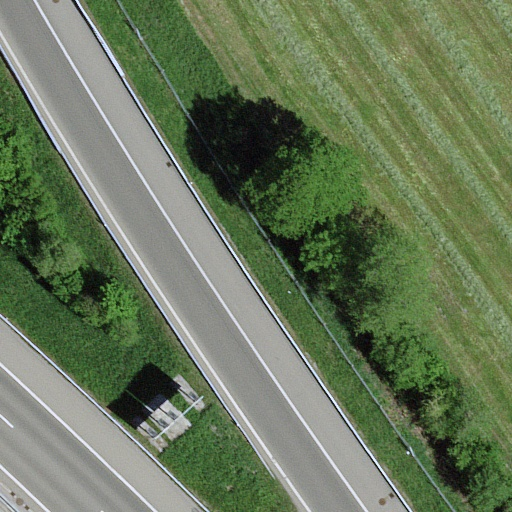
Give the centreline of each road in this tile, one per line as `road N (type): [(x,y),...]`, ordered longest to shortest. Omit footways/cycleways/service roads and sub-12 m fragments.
road 1 (motorway): [(339,511),(14,0)]
road 2 (motorway): [(102,511),(0,414)]
